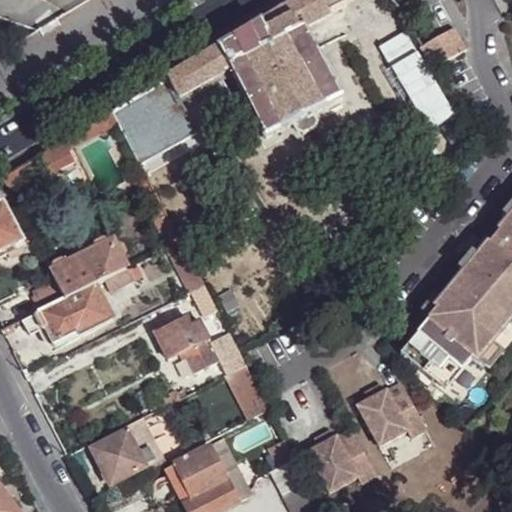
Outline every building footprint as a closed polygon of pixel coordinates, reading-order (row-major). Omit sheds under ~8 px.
[(299,0),(291,5),(304,30),(329,16),(329,15),(344,6),(341,0),(299,0)] [(291,5),(218,49),(230,72),(266,139),(281,132),(282,132),(293,126),(313,116),(325,110),(324,109),(342,100),(315,51),(304,30),(291,5)] [(454,31),(423,48),(435,70),(466,53),(454,31)] [(218,49),(168,78),(181,101),(230,72),(218,49)] [(168,78),(139,97),(144,107),(151,118),(181,101),(168,78)] [(139,97),(111,112),(117,123),(144,107),(139,97)] [(111,112),(100,119),(62,142),(68,153),(107,132),(118,125),(117,123),(111,112)] [(313,116),(293,126),(296,132),(305,135),(314,130),(316,122),(313,116)] [(62,142),(39,157),(51,181),(57,178),(54,172),(72,162),(68,153),(62,142)] [(16,170),(1,179),(6,189),(22,180),(16,170)] [(133,178),(171,248),(181,244),(143,172),(133,178)] [(511,199),(501,213),(507,218),(511,211),(511,199)] [(20,214),(12,201),(4,206),(11,219),(20,214)] [(11,219),(4,206),(0,207),(0,253),(23,242),(11,219)] [(511,211),(507,218),(496,231),(498,233),(491,241),(479,256),(477,255),(463,272),(440,300),(435,307),(437,309),(430,318),(400,355),(418,369),(432,381),(433,382),(443,370),(453,378),(455,379),(472,358),(476,361),(478,359),(493,341),(511,317),(511,211)] [(483,235),(457,268),(463,272),(477,255),(479,256),(491,241),(483,235)] [(190,294),(194,292),(203,287),(186,254),(181,244),(171,248),(167,250),(190,294)] [(66,301),(95,286),(105,281),(127,270),(115,246),(68,268),(52,276),(56,283),(66,301)] [(127,270),(105,281),(111,292),(133,281),(127,270)] [(33,295),(43,313),(66,301),(56,283),(47,287),(33,295)] [(43,313),(38,314),(54,345),(76,334),(78,339),(113,321),(95,286),(66,301),(43,313)] [(203,287),(194,292),(201,305),(210,300),(203,287)] [(435,307),(440,300),(435,295),(422,311),(430,318),(437,309),(435,307)] [(182,354),(207,340),(209,341),(200,322),(190,327),(185,319),(154,335),(168,363),(182,354)] [(219,362),(226,378),(246,369),(235,348),(228,335),(211,347),(219,362)] [(193,375),(219,362),(211,347),(207,340),(182,354),(193,375)] [(493,341),(478,359),(488,367),(503,350),(493,341)] [(246,369),(226,378),(225,379),(248,423),(269,412),(246,369)] [(418,369),(414,374),(428,385),(432,381),(418,369)] [(433,382),(444,390),(453,378),(443,370),(433,382)] [(370,403),(359,409),(380,449),(409,434),(413,442),(428,434),(402,385),(385,395),(370,403)] [(367,396),(370,403),(385,395),(381,388),(367,396)] [(170,396),(174,404),(181,401),(177,392),(170,396)] [(145,466),(163,457),(145,423),(92,451),(110,486),(146,468),(145,466)] [(320,449),(308,454),(330,496),(359,480),(363,488),(377,480),(351,431),(334,440),(320,449)] [(316,441),(320,449),(334,440),(331,434),(316,441)] [(271,473),(276,484),(301,473),(284,442),(268,451),(279,468),(271,472),(271,473)] [(224,445),(210,451),(219,468),(225,465),(228,471),(222,474),(238,505),(251,499),(224,445)] [(166,471),(186,511),(224,511),(238,505),(222,474),(228,471),(225,465),(219,468),(210,451),(210,450),(166,471)] [(276,484),(291,511),(321,511),(301,473),(276,484)] [(0,511),(16,511),(0,488),(0,511)]
